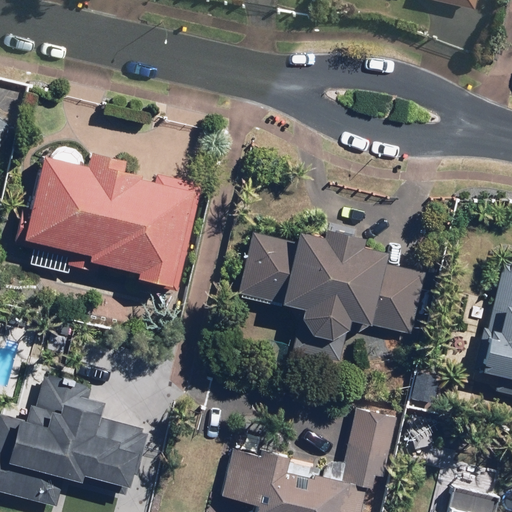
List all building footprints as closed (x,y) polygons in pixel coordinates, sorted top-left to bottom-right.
[(431,0),(471,11),(473,0),(431,0)] [(76,160),(75,160),(75,158),(74,157),(74,156),(73,154),(72,153),(71,152),(70,151),(69,150),(67,149),(66,149),(65,148),(63,148),(62,147),(61,147),(59,147),(58,147),(56,147),(55,148),(53,148),(52,149),(51,150),(49,150),(48,151),(47,152),(46,153),(45,155),(45,156),(44,157),(43,159),(43,160),(43,161),(30,159),(19,208),(15,207),(6,245),(77,261),(75,272),(91,276),(92,270),(126,277),(125,284),(174,295),(199,187),(153,177),(151,186),(132,182),(134,176),(115,172),(117,163),(78,154),(76,160)] [(330,363),(340,322),(407,338),(422,273),(373,262),(375,252),(352,247),(354,237),(307,227),(304,236),(285,232),(283,242),(246,233),(232,298),(291,311),(282,352),(330,363)] [(511,264),(496,261),(482,327),(475,326),(465,375),(490,380),(488,393),(511,398),(511,264)] [(0,495),(61,511),(67,487),(115,500),(125,461),(133,463),(142,430),(131,427),(95,417),(98,403),(83,399),(86,388),(39,375),(30,408),(22,406),(18,421),(0,416),(0,495)] [(374,511),(396,414),(352,404),(335,483),(279,470),(282,456),(226,444),(213,503),(244,510),(243,511),(374,511)] [(488,511),(498,473),(441,459),(427,511),(488,511)]
